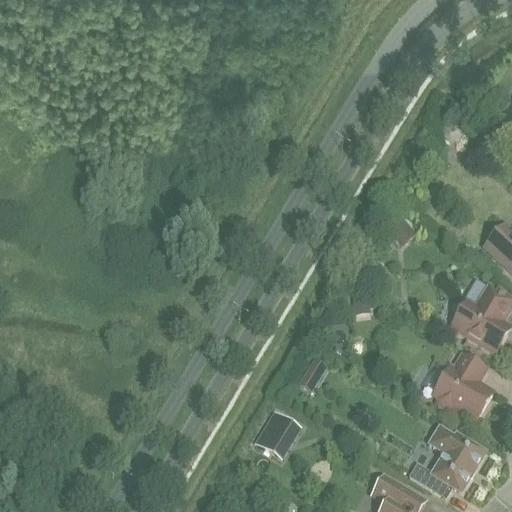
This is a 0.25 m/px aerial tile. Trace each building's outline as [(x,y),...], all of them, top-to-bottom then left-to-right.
[(401,247),(413,234),(403,225),(391,237),(401,247)] [(511,235),(511,236),(505,230),(484,252),(511,277),(511,235)] [(502,326),(511,309),(511,303),(488,289),(475,310),(467,305),(451,332),(495,359),(511,332),(502,326)] [(367,304),(353,306),(354,322),(369,320),(367,304)] [(449,372),(434,398),(439,401),(437,405),(438,409),(448,415),(452,414),(454,411),(477,424),(492,398),(477,389),(486,374),(462,359),(453,374),(449,372)] [(310,398),(318,386),(306,379),(299,391),(310,398)] [(275,419),(257,448),(273,458),(291,429),(275,419)] [(432,478),(417,469),(409,482),(430,495),(437,484),(461,498),(486,457),(456,439),(454,442),(439,433),(429,450),(444,459),(432,478)] [(421,511),(425,506),(412,498),(384,481),(372,500),(386,509),(384,511),(421,511)]
